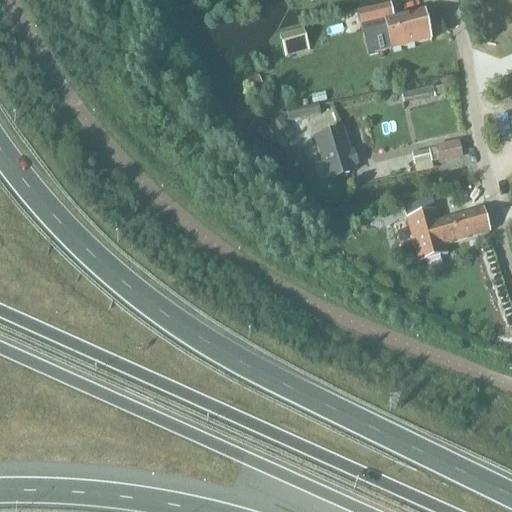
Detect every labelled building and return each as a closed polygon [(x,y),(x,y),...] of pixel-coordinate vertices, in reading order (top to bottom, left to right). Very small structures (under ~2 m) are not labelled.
[(389,7),(375,10),(357,14),(361,33),(385,28),(390,50),(430,41),(424,12),(392,19),(389,7)] [(279,37),(286,58),(309,52),(303,30),(279,37)] [(262,86),(257,76),(245,82),(249,91),(262,86)] [(401,96),(403,104),(434,97),(432,89),(401,96)] [(320,115),(319,107),(287,114),(289,122),(320,115)] [(293,139),(279,119),(273,124),(287,143),(293,139)] [(257,130),(269,146),(277,141),(265,124),(257,130)] [(317,140),(329,180),(353,173),(351,167),(356,165),(353,155),(348,156),(341,132),(317,140)] [(437,149),(439,162),(461,158),(458,144),(437,149)] [(412,155),(414,166),(431,162),(428,151),(412,155)] [(435,213),(406,220),(416,255),(425,253),(426,259),(445,268),(450,267),(444,246),(489,234),(482,210),(438,223),(435,213)]
